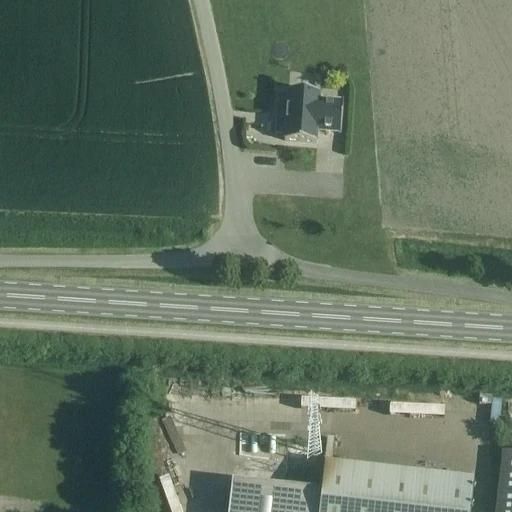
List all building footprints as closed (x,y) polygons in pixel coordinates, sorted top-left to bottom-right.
[(279,97),(277,114),(286,115),(284,142),(316,144),(317,133),(341,135),(343,103),(319,101),(320,94),(288,92),(287,97),(279,97)] [(303,159),(302,183),(368,186),(369,162),(303,159)] [(369,198),(339,196),(339,203),(321,201),(320,221),(367,224),(369,198)] [(307,448),(306,464),(321,457),(307,448)] [(511,511),(511,455),(503,454),(496,511),(511,511)] [(468,511),(472,483),(325,467),(322,494),(232,484),(228,511),(468,511)] [(208,493),(207,506),(179,504),(178,511),(200,511),(201,511),(218,511),(220,494),(208,493)]
